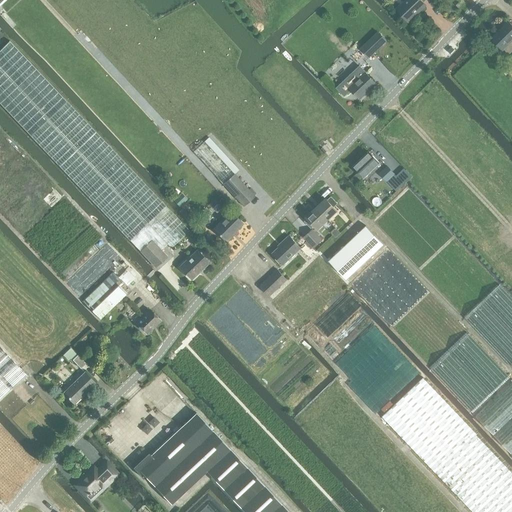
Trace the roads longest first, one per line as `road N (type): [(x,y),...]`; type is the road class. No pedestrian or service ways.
road 1 (residential): [(7,511),(485,0)]
road 2 (track): [(221,191),(45,0)]
road 3 (track): [(463,511),(303,333),(296,341)]
road 4 (track): [(511,228),(388,98)]
road 5 (track): [(511,373),(389,243)]
